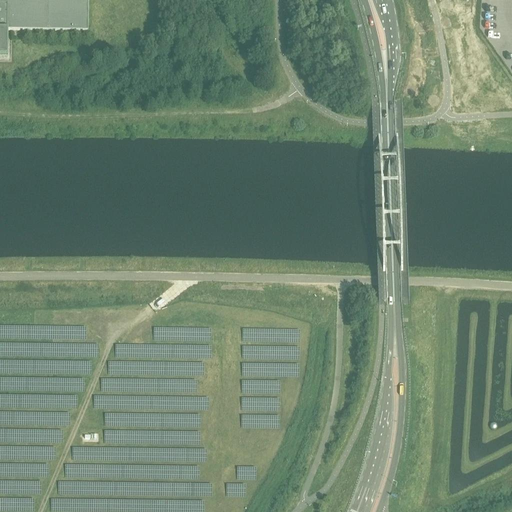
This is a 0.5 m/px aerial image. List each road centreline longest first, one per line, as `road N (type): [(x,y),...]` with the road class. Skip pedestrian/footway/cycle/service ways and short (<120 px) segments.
road 1 (unclassified): [(414,282),(0,277)]
road 2 (unclassified): [(511,116),(340,119),(292,76),(278,0)]
road 3 (track): [(299,88),(257,111),(0,114)]
road 4 (primary): [(393,304),(385,67)]
road 5 (primary): [(393,304),(385,397),(353,511)]
road 6 (primary): [(378,511),(400,411),(393,304)]
